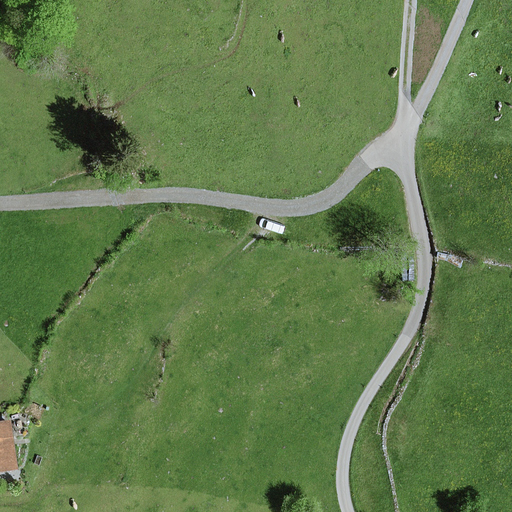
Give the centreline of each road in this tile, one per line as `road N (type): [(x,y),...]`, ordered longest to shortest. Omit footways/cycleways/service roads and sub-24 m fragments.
road 1 (track): [(52,436),(99,410),(180,304),(273,210)]
road 2 (track): [(406,148),(466,0)]
